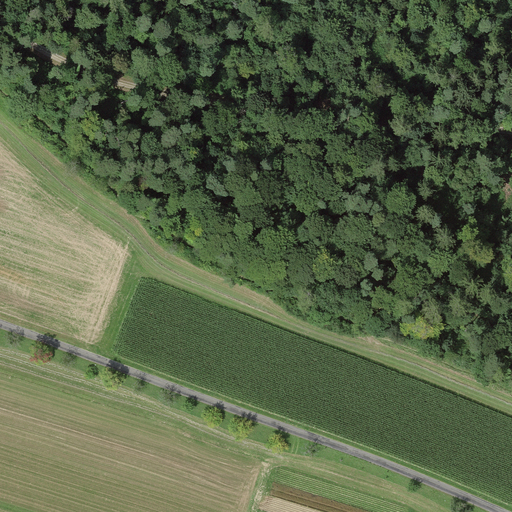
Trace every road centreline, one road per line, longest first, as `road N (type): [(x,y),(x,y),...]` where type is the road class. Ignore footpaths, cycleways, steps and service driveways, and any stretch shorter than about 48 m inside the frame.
road 1 (unclassified): [(0,323),(330,441),(501,511)]
road 2 (track): [(511,131),(320,122),(128,86),(0,25)]
